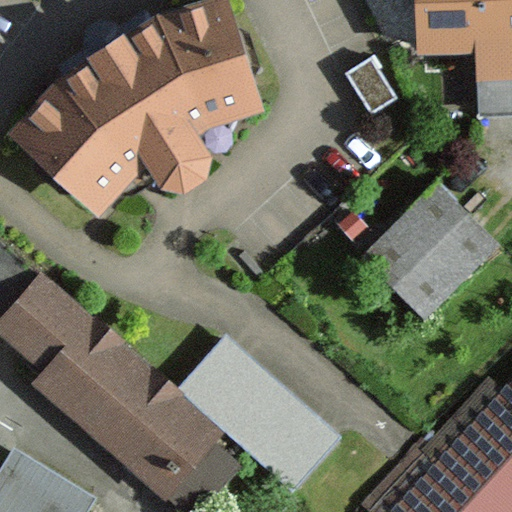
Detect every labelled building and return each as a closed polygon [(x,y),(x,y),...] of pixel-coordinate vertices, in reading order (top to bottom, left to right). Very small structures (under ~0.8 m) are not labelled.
[(56,88),(13,137),(101,219),(137,183),(152,171),(164,191),(187,194),(204,183),(209,160),(195,139),(206,132),(260,115),(222,0),(220,0),(156,21),(100,53),(56,88)] [(511,0),(420,0),(423,45),(481,43),(483,110),(511,109),(511,0)] [(339,75),(358,114),(386,101),(366,62),(339,75)] [(494,255),(432,189),(355,261),(418,328),(494,255)] [(219,432),(0,242),(0,315),(56,366),(43,384),(162,489),(219,432)] [(228,339),(183,389),(293,488),(338,438),(228,339)] [(511,511),(511,375),(387,511),(511,511)] [(17,453),(0,477),(0,511),(91,511),(96,505),(17,453)] [(188,511),(206,511),(245,473),(226,455),(180,503),(188,511)]
